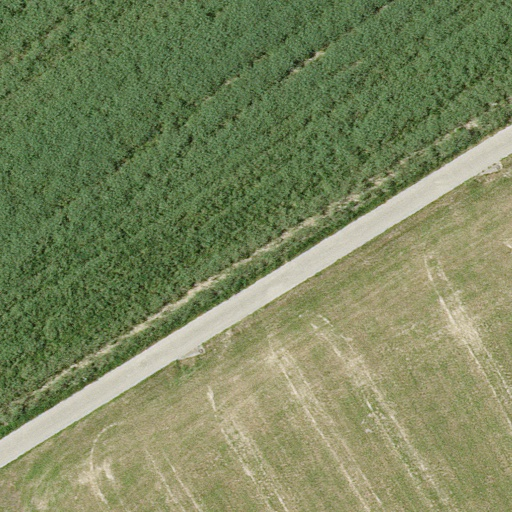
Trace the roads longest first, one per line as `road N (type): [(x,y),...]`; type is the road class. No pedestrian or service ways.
road 1 (track): [(0,454),(511,138)]
road 2 (motorway): [(511,306),(351,511)]
